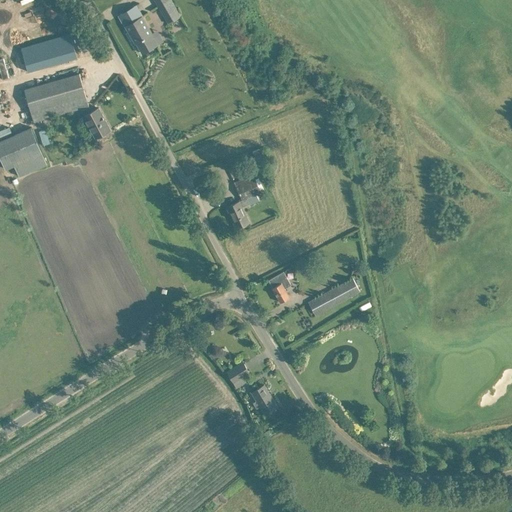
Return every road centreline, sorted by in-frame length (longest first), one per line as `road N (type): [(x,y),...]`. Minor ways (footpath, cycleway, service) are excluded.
road 1 (unclassified): [(237,303),(314,413),(368,460),(413,479),(511,474)]
road 2 (unclassified): [(237,303),(234,279),(84,0)]
road 3 (unclassified): [(0,434),(179,320),(213,303),(237,303)]
